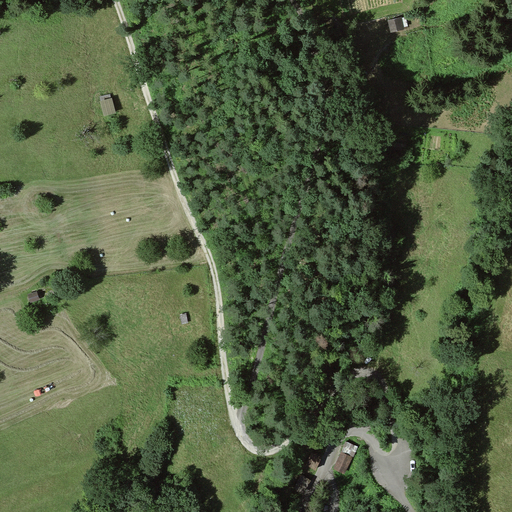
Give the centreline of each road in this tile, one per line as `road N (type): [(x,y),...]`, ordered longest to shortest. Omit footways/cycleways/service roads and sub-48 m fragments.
road 1 (track): [(252,447),(232,411),(210,256),(184,204),(115,0)]
road 2 (track): [(296,0),(323,59),(327,110),(237,430)]
road 3 (track): [(410,511),(395,489),(400,462),(385,393),(369,370),(344,376),(271,450),(252,447)]
road 4 (residential): [(325,470),(339,434),(358,429),(395,489)]
